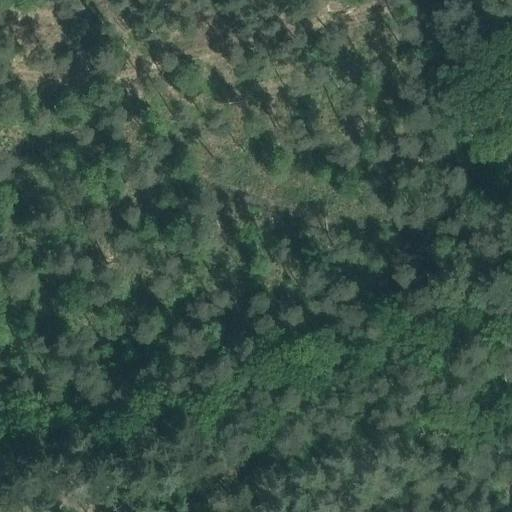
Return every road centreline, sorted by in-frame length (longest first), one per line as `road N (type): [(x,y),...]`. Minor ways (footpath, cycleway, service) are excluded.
road 1 (track): [(0,444),(511,347)]
road 2 (track): [(511,120),(479,0)]
